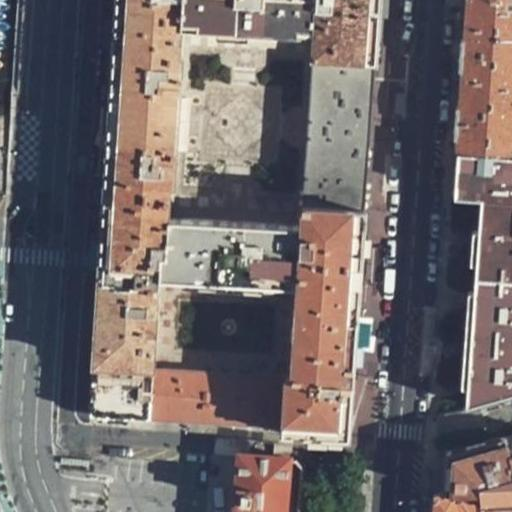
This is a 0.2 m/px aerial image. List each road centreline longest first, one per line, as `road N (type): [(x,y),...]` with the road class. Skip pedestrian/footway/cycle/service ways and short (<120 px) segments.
road 1 (residential): [(90,0),(65,418),(81,437),(195,445)]
road 2 (tertiary): [(394,511),(430,0)]
